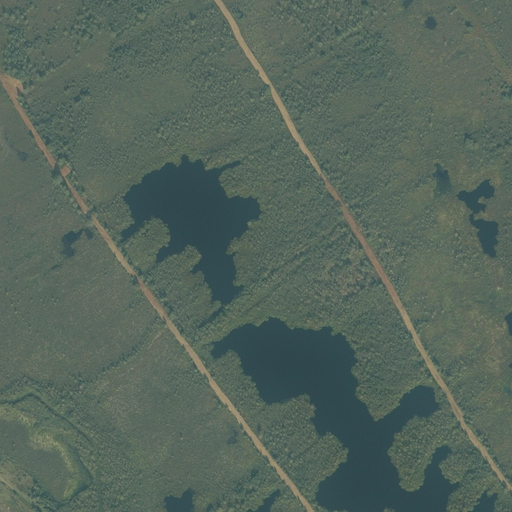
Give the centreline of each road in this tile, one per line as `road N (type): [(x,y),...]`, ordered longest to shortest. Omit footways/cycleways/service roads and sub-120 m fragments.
road 1 (track): [(511,496),(215,0)]
road 2 (track): [(309,511),(59,171),(0,67)]
road 3 (track): [(185,346),(261,280),(350,222)]
